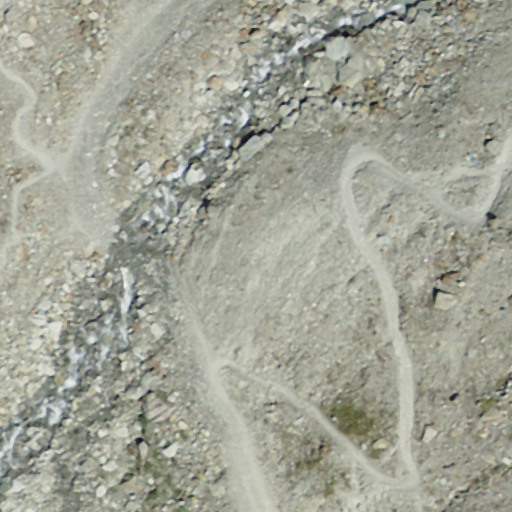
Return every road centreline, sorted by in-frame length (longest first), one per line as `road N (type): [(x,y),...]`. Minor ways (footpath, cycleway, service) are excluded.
road 1 (track): [(221,465),(189,344),(150,260),(124,240),(74,173)]
road 2 (track): [(74,173),(130,40),(174,0)]
